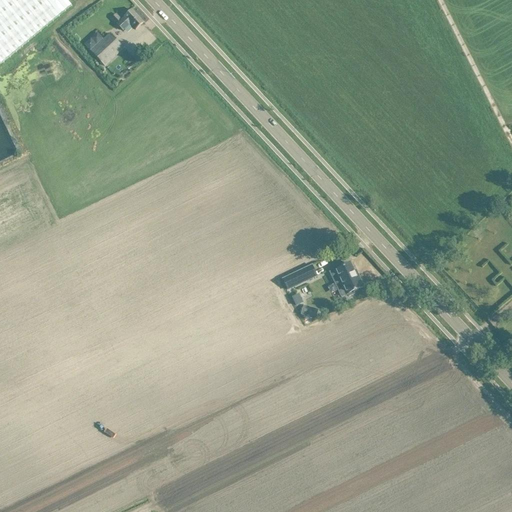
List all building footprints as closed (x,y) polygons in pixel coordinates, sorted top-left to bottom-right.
[(0,0),(0,64),(71,6),(66,0),(0,0)] [(123,31),(130,24),(136,30),(144,22),(132,10),(121,20),(116,14),(112,18),(123,31)] [(91,52),(104,66),(124,48),(110,34),(91,52)] [(354,273),(350,264),(341,268),(340,266),(334,268),(335,271),(330,273),(341,297),(346,294),(346,295),(348,294),(349,297),(355,294),(354,291),(363,287),(359,278),(357,279),(357,278),(356,277),(356,278),(354,274),(355,274),(354,273)] [(312,266),(283,280),(288,290),(317,276),(312,266)] [(296,306),(302,303),(299,295),(293,298),(296,306)] [(303,306),(300,314),(315,319),(317,312),(316,310),(303,306)]
